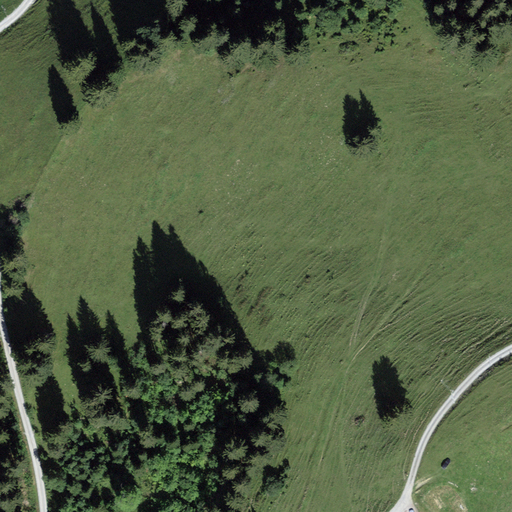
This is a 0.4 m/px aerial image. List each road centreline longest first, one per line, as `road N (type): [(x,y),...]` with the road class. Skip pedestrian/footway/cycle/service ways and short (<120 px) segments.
road 1 (track): [(511,350),(482,369),(435,421),(394,511)]
road 2 (track): [(39,511),(0,327)]
